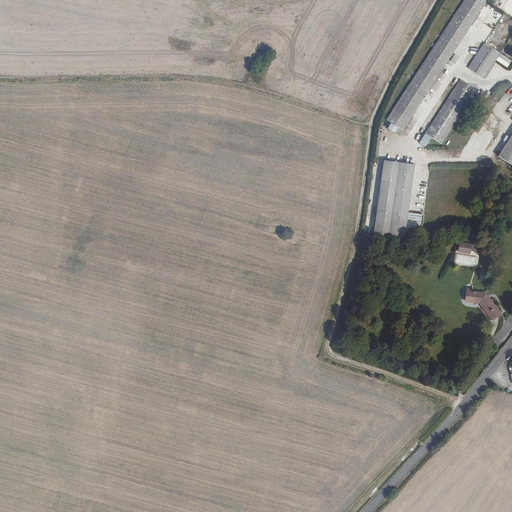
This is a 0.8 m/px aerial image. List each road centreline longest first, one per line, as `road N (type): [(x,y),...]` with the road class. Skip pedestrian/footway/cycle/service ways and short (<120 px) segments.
road 1 (track): [(436,0),(370,127),(355,238),(327,349),(463,405)]
road 2 (track): [(0,78),(221,83),(374,129)]
road 3 (residential): [(457,412),(366,511)]
